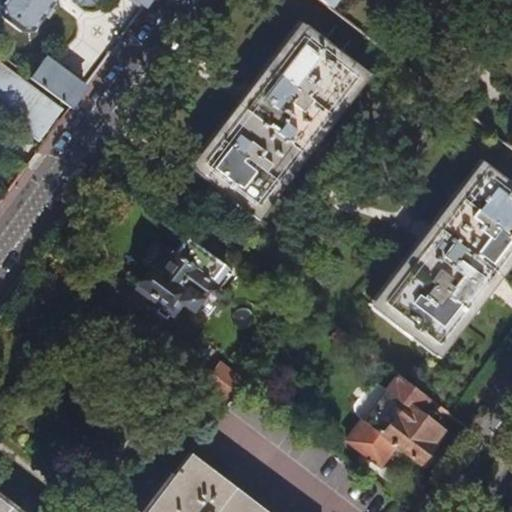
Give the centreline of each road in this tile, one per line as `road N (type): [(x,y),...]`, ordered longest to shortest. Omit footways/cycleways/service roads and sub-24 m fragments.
road 1 (residential): [(0,254),(194,0)]
road 2 (primary): [(511,409),(433,511)]
